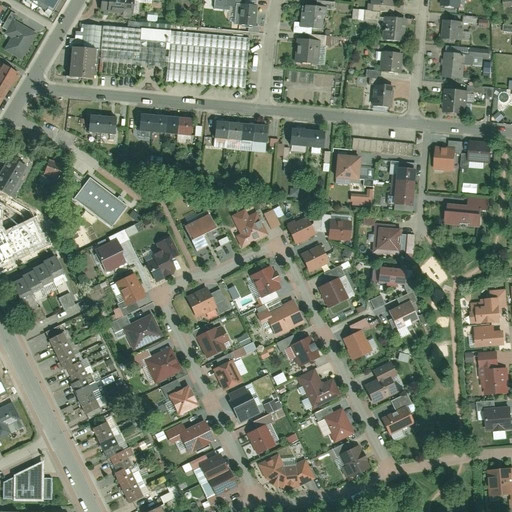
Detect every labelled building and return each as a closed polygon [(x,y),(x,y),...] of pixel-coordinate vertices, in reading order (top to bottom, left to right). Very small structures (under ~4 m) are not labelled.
[(53,13),(60,0),(26,0),(26,2),(30,5),(31,3),(45,11),(44,13),(49,16),(51,12),(53,13)] [(101,0),(100,13),(133,16),(134,0),(101,0)] [(459,10),(460,0),(440,0),(439,8),(459,10)] [(241,5),(239,27),(255,29),(257,7),(241,5)] [(324,10),(301,7),(300,19),(322,21),(324,10)] [(350,20),(361,21),(362,10),(351,9),(350,20)] [(322,21),(300,19),(299,30),(321,32),(322,21)] [(403,44),(405,22),(384,19),(382,42),(403,44)] [(13,21),(5,35),(11,39),(4,52),(21,62),(36,34),(13,21)] [(443,21),(440,41),(460,44),(462,24),(443,21)] [(165,83),(246,88),(249,37),(83,26),(81,50),(89,50),(99,51),(99,64),(166,68),(165,83)] [(296,41),(294,65),(317,67),(318,42),(296,41)] [(81,50),(67,49),(65,79),(86,80),(89,50),(81,50)] [(400,75),(401,55),(380,53),(379,73),(400,75)] [(443,54),(441,78),(462,80),(464,56),(443,54)] [(0,107),(19,75),(0,64),(0,107)] [(390,110),(393,87),(373,85),(370,108),(390,110)] [(443,91),(443,103),(465,105),(466,93),(443,91)] [(443,103),(441,115),(464,117),(465,105),(443,103)] [(140,114),(138,129),(151,130),(153,116),(140,114)] [(153,116),(151,130),(165,132),(167,118),(153,116)] [(167,118),(165,132),(178,134),(180,119),(167,118)] [(180,119),(178,134),(192,135),(193,121),(180,119)] [(90,120),(89,133),(101,134),(102,121),(90,120)] [(102,121),(101,134),(113,135),(114,122),(102,121)] [(213,122),(211,137),(224,138),(226,124),(213,122)] [(226,124),(224,138),(238,140),(240,125),(226,124)] [(240,125),(238,140),(251,141),(253,127),(240,125)] [(253,127),(251,141),(265,143),(266,129),(253,127)] [(290,129),(288,144),(306,146),(307,132),(290,129)] [(307,132),(306,146),(323,148),(325,134),(307,132)] [(351,138),(350,150),(410,156),(412,144),(351,138)] [(465,163),(488,164),(489,144),(466,143),(465,163)] [(276,145),(275,157),(287,158),(288,146),(276,145)] [(434,169),(456,172),(459,152),(437,149),(434,169)] [(336,155),(334,179),(357,181),(359,157),(336,155)] [(9,158),(0,174),(0,191),(12,198),(21,182),(19,181),(26,168),(9,158)] [(46,160),(42,171),(56,176),(61,165),(46,160)] [(415,169),(394,167),(391,205),(412,206),(415,169)] [(127,206),(90,178),(73,199),(111,228),(127,206)] [(477,193),(477,184),(463,184),(462,192),(477,193)] [(351,193),(351,203),(373,205),(374,190),(364,190),(364,193),(351,193)] [(445,206),(444,225),(480,227),(481,216),(487,216),(489,200),(470,198),(469,208),(445,206)] [(0,264),(43,243),(33,221),(3,235),(0,229),(0,210),(0,211),(4,204),(0,201),(0,264)] [(269,229),(278,225),(272,209),(262,213),(269,229)] [(240,234),(234,237),(240,248),(266,236),(255,212),(246,217),(243,210),(231,215),(240,234)] [(207,217),(182,228),(195,255),(208,249),(202,236),(214,231),(207,217)] [(303,217),(285,225),(293,243),(311,234),(303,217)] [(377,218),(364,218),(363,228),(375,228),(375,254),(400,254),(401,226),(377,225),(377,218)] [(351,222),(331,221),(330,239),(349,241),(351,222)] [(95,250),(107,275),(126,266),(117,246),(129,241),(124,230),(108,238),(110,243),(95,250)] [(150,253),(142,257),(153,278),(168,269),(173,265),(175,260),(176,255),(176,249),(167,233),(153,240),(157,246),(148,250),(150,253)] [(300,255),(308,271),(325,263),(317,247),(300,255)] [(64,274),(55,256),(43,262),(44,263),(32,269),(33,271),(22,276),(23,278),(11,283),(20,302),(32,296),(31,294),(43,289),(42,287),(53,281),(52,280),(64,274)] [(265,261),(242,273),(253,295),(276,283),(265,261)] [(318,289),(326,308),(346,300),(338,281),(343,278),(339,268),(323,275),(327,285),(318,289)] [(112,278),(123,302),(141,293),(130,269),(112,278)] [(401,271),(374,269),(373,285),(400,286),(401,271)] [(183,292),(193,312),(213,303),(203,282),(183,292)] [(227,289),(231,299),(238,297),(233,286),(227,289)] [(396,300),(385,306),(394,324),(415,314),(407,299),(413,296),(408,288),(394,295),(396,300)] [(490,303),(469,304),(471,325),(499,323),(498,310),(505,309),(504,291),(489,292),(490,303)] [(57,298),(63,310),(74,305),(68,293),(57,298)] [(368,301),(373,310),(384,304),(379,295),(368,301)] [(265,304),(252,311),(257,320),(263,316),(272,333),(299,319),(287,297),(267,308),(265,304)] [(118,323),(129,346),(158,332),(147,309),(118,323)] [(342,341),(351,360),(370,351),(361,332),(369,328),(365,319),(348,327),(352,336),(342,341)] [(192,332),(203,354),(221,345),(219,340),(225,337),(219,323),(212,326),(211,323),(192,332)] [(475,328),(476,348),(504,346),(503,332),(494,333),(493,327),(475,328)] [(306,332),(286,342),(296,363),(316,353),(306,332)] [(238,347),(250,343),(246,334),(234,339),(238,347)] [(66,384),(82,416),(96,409),(81,379),(84,378),(77,362),(72,364),(58,337),(46,343),(59,370),(62,369),(69,383),(66,384)] [(150,378),(177,366),(166,342),(147,351),(144,345),(127,353),(134,367),(143,363),(150,378)] [(268,357),(267,352),(272,351),(271,347),(257,349),(258,359),(268,357)] [(210,365),(220,385),(239,376),(230,357),(233,356),(229,348),(213,355),(216,362),(210,365)] [(496,352),(477,353),(478,370),(482,370),(484,395),(508,394),(506,369),(497,369),(496,352)] [(475,353),(465,353),(465,363),(476,362),(475,353)] [(362,381),(370,399),(393,388),(387,375),(392,372),(385,357),(370,364),(375,375),(362,381)] [(312,364),(293,374),(308,405),(339,390),(330,373),(320,378),(312,364)] [(276,385),(285,381),(281,373),(272,377),(276,385)] [(165,391),(174,410),(194,401),(184,381),(178,384),(173,375),(156,383),(161,394),(165,391)] [(226,397),(236,417),(255,407),(242,381),(225,389),(228,396),(226,397)] [(391,406),(377,413),(386,431),(411,419),(403,403),(408,400),(402,389),(387,397),(391,406)] [(314,416),(318,414),(330,437),(349,428),(337,404),(329,408),(326,402),(311,409),(314,416)] [(18,418),(11,404),(0,409),(0,437),(9,433),(5,424),(18,418)] [(253,424),(243,429),(253,450),(273,440),(263,421),(270,417),(266,409),(249,417),(253,424)] [(508,429),(507,411),(485,413),(486,431),(508,429)] [(179,418),(161,427),(168,440),(178,435),(185,448),(211,435),(201,415),(183,424),(179,418)] [(112,472),(127,505),(141,498),(126,468),(129,466),(122,451),(117,453),(105,428),(92,435),(104,458),(107,457),(114,471),(112,472)] [(335,451),(346,473),(364,464),(353,441),(335,451)] [(201,450),(185,457),(207,500),(222,493),(220,489),(233,482),(216,448),(203,454),(201,450)] [(275,449),(254,460),(262,474),(266,478),(273,482),(280,484),(289,483),(296,482),(311,474),(301,454),(291,458),(280,460),(275,449)] [(4,482),(4,501),(31,501),(53,501),(53,480),(42,480),(42,463),(4,482)] [(511,464),(485,466),(486,492),(510,490),(510,494),(511,494),(511,470),(511,471),(511,464)] [(162,504),(171,499),(168,492),(158,497),(162,504)]
